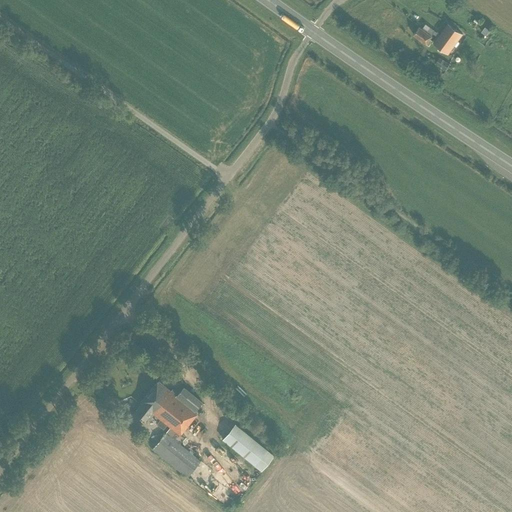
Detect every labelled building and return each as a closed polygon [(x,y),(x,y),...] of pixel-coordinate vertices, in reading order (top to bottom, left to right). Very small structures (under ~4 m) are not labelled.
[(422,29),(419,27),(414,35),(428,46),(432,40),(430,39),(432,36),(431,35),(433,33),(438,37),(434,43),(448,54),(463,35),(448,24),(440,35),(426,24),(422,29)] [(487,35),(490,30),(486,27),(482,32),(487,35)] [(435,64),(445,70),(449,64),(439,58),(435,64)] [(460,61),(457,72),(469,76),(473,65),(460,61)] [(152,449),(187,477),(201,461),(179,444),(184,438),(180,435),(198,413),(195,411),(177,396),(175,395),(177,392),(173,388),(171,391),(158,381),(140,403),(141,404),(134,413),(144,421),(148,417),(150,419),(152,416),(150,414),(152,412),(170,427),(166,433),(152,449)] [(184,387),(177,396),(195,411),(202,402),(184,387)] [(222,439),(260,471),(273,455),(235,423),(222,439)] [(191,492),(208,471),(199,464),(183,485),(191,492)] [(218,481),(222,477),(215,469),(211,474),(218,481)] [(242,502),(231,511),(240,511),(246,507),(242,502)]
